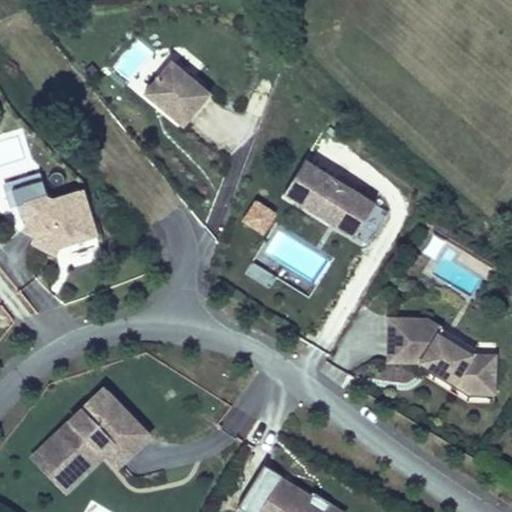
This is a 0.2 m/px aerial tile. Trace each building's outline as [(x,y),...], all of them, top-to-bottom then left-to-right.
[(136,102),(176,133),(202,100),(163,68),(136,102)] [(350,244),(369,210),(300,168),(279,201),(350,244)] [(82,245),(85,250),(107,239),(100,225),(94,224),(90,214),(93,210),(86,197),(57,212),(51,209),(43,192),(15,206),(29,233),(36,236),(33,244),(48,250),(46,256),(68,264),(75,252),(74,249),(82,245)] [(429,232),(421,254),(434,259),(443,237),(429,232)] [(76,255),(85,250),(82,245),(74,249),(75,252),(76,255)] [(431,274),(470,297),(487,269),(448,245),(431,274)] [(251,261),(244,273),(267,285),(273,273),(251,261)] [(491,363),(467,363),(435,341),(440,335),(424,325),(387,324),(386,368),(417,368),(465,400),(488,402),(491,363)] [(435,341),(467,363),(472,356),(440,335),(435,341)] [(488,412),(488,402),(465,400),(417,368),(417,379),(463,410),(488,412)] [(100,397),(40,453),(60,476),(73,463),(90,463),(90,454),(102,453),(101,460),(114,473),(145,443),(100,397)] [(60,476),(40,453),(30,464),(62,497),(101,460),(102,453),(90,454),(90,463),(73,463),(60,476)] [(310,511),(305,508),(307,504),(277,484),(259,511),(310,511)] [(329,511),(310,500),(307,504),(305,508),(310,511),(329,511)]
